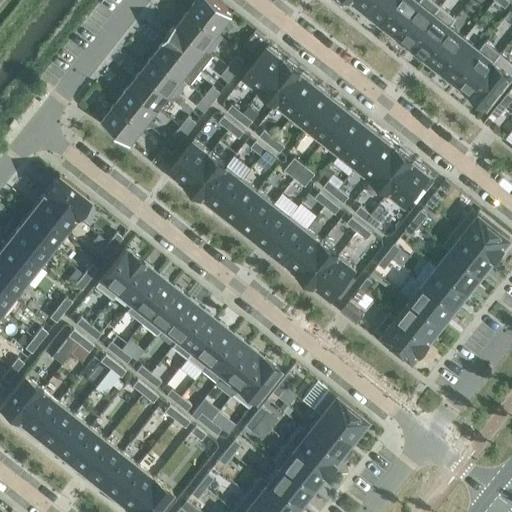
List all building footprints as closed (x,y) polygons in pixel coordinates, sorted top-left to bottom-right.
[(218,1),(217,0),(194,0),(188,8),(203,20),(218,1)] [(395,0),(370,0),(365,8),(366,9),(366,10),(367,11),(367,10),(371,13),(370,13),(371,14),(372,13),(380,20),(395,0)] [(419,1),(418,0),(395,0),(380,20),(382,21),(381,22),(382,23),(382,22),(386,24),(385,25),(386,26),(387,25),(395,32),(419,1)] [(223,35),(218,31),(233,12),(218,1),(203,20),(222,35),(223,35)] [(434,12),(419,1),(395,32),(397,33),(396,34),(397,35),(398,34),(401,36),(400,37),(401,38),(402,37),(410,44),(440,5),(440,4),(434,12)] [(413,46),(416,48),(415,49),(416,50),(417,49),(425,55),(455,17),(440,5),(410,44),(412,45),(411,46),(412,46),(413,46)] [(175,23),(210,50),(222,35),(203,20),(188,8),(177,23),(176,22),(175,23)] [(464,36),(450,25),(456,17),(455,17),(425,55),(427,57),(426,58),(427,58),(428,58),(431,60),(430,61),(431,62),(432,61),(440,67),(464,36)] [(163,38),(194,62),(205,47),(210,51),(210,50),(175,23),(163,38)] [(256,29),(250,36),(258,43),(264,35),(256,29)] [(258,43),(250,36),(244,44),(252,50),(258,43)] [(447,73),(455,79),(480,48),(464,36),(440,67),(442,69),(441,69),(442,70),(443,70),(446,72),(445,73),(446,74),(447,73)] [(186,80),(187,80),(182,76),(194,62),(163,38),(163,39),(164,39),(152,54),(186,80)] [(275,49),(272,47),(272,46),(271,45),(271,46),(268,44),(243,75),(260,88),(285,57),(276,50),(276,49),(275,49)] [(469,91),(470,91),(501,53),(500,52),(494,60),(480,48),(455,79),(457,81),(456,81),(457,82),(458,81),(461,84),(461,85),(462,86),(462,85),(469,91)] [(511,72),(511,61),(501,53),(470,91),(472,93),(471,94),(472,94),(473,94),(476,96),(475,97),(476,98),(477,97),(486,105),(511,72)] [(140,69),(174,96),(186,80),(152,54),(140,69)] [(236,54),(228,64),(236,71),(244,61),(236,54)] [(301,70),(288,59),(289,59),(288,58),(287,59),(285,57),(260,88),(276,101),(301,70)] [(236,71),(228,64),(220,74),(228,81),(236,71)] [(174,96),(140,69),(129,84),(158,107),(169,93),(174,96)] [(307,75),(304,72),(304,71),(303,70),(303,71),(301,70),(276,101),(292,113),(317,83),(308,75),(307,74),(307,75)] [(308,126),(333,95),(320,85),(320,84),(319,83),(319,84),(317,83),(292,113),(308,126)] [(158,107),(129,84),(117,99),(131,110),(146,122),(158,107)] [(212,85),(204,95),(212,101),(220,91),(212,85)] [(499,102),(506,107),(511,98),(511,95),(507,91),(499,102)] [(212,101),(204,95),(196,104),(204,111),(212,101)] [(333,95),(308,126),(324,139),(349,108),(336,97),(335,96),(333,95)] [(131,110),(117,99),(101,118),(116,130),(131,110)] [(491,112),(497,117),(506,107),(499,102),(491,112)] [(227,109),(237,117),(242,111),(232,103),(227,109)] [(356,113),(355,112),(355,113),(351,110),(352,109),(351,108),(351,109),(349,108),(324,139),(340,151),(365,121),(356,113)] [(131,110),(116,130),(131,141),(146,122),(131,110)] [(237,117),(248,125),(253,119),(242,111),(237,117)] [(219,120),(229,128),(234,122),(224,114),(219,120)] [(188,115),(180,125),(188,131),(196,121),(188,115)] [(371,125),(368,123),(368,122),(367,121),(367,122),(365,121),(340,151),(356,164),(381,133),(372,126),(372,125),(371,125)] [(244,130),(234,122),(229,128),(239,136),(244,130)] [(172,135),(181,141),(188,131),(180,125),(172,135)] [(259,134),(269,142),(275,136),(264,128),(259,134)] [(397,146),(384,135),(383,134),(383,135),(381,133),(356,164),(372,177),(397,146),(397,145),(397,146)] [(275,136),(269,142),(280,151),(285,144),(275,136)] [(211,151),(194,138),(169,168),(172,171),(171,171),(172,172),(173,171),(176,174),(176,175),(177,175),(186,182),(211,151)] [(251,146),(261,154),(266,147),(256,139),(251,146)] [(164,145),(158,153),(166,160),(172,152),(164,145)] [(400,147),(399,147),(397,146),(372,177),(388,189),(413,158),(400,148),(401,147),(400,147)] [(276,155),(266,147),(261,154),(271,162),(276,155)] [(211,151),(186,182),(188,184),(188,185),(189,185),(202,195),(227,164),(211,151)] [(161,167),(166,160),(158,153),(152,160),(161,167)] [(289,162),(299,170),(304,164),(294,156),(289,162)] [(419,163),(415,161),(416,160),(415,159),(415,160),(413,159),(413,158),(388,189),(405,203),(430,172),(420,164),(420,163),(419,163)] [(284,169),(294,177),(299,170),(289,162),(284,169)] [(218,207),(243,176),(227,164),(202,195),(204,196),(203,197),(204,197),(205,197),(208,199),(208,200),(209,201),(209,200),(218,207)] [(315,172),(304,164),(299,170),(310,178),(315,172)] [(305,185),(310,178),(299,170),(294,177),(305,185)] [(44,191),(75,215),(89,197),(58,173),(50,183),(49,183),(48,184),(49,184),(46,187),(45,188),(46,188),(44,191)] [(259,189),(243,176),(218,207),(220,209),(219,209),(220,210),(221,209),(234,220),(259,189)] [(323,185),(333,193),(338,187),(328,179),(323,185)] [(338,187),(333,193),(344,201),(349,195),(338,187)] [(250,233),(275,202),(259,189),(234,220),(236,221),(235,222),(236,223),(237,222),(250,233)] [(314,196),(325,204),(330,198),(319,190),(314,196)] [(32,205),(33,205),(32,207),(62,231),(75,215),(44,191),(37,200),(36,199),(36,200),(36,201),(34,204),(33,204),(32,205)] [(440,196),(434,191),(426,201),(432,206),(440,196)] [(340,206),(330,198),(325,204),(335,212),(340,206)] [(275,202),(250,233),(252,234),(251,235),(252,235),(253,235),(256,237),(256,238),(257,239),(257,238),(266,245),(291,214),(275,202)] [(355,210),(365,218),(370,212),(360,204),(355,210)] [(20,221),(19,223),(50,247),(62,231),(32,207),(21,220),(20,220),(20,221)] [(504,246),(503,245),(506,241),(507,242),(508,241),(507,240),(509,237),(471,207),(456,225),(496,256),(504,246)] [(413,218),(419,223),(427,213),(421,208),(413,218)] [(370,212),(365,218),(376,226),(381,220),(370,212)] [(266,245),(268,247),(267,247),(268,248),(269,247),(272,250),(272,251),(273,251),(282,258),(307,227),(291,214),(266,245)] [(347,222),(357,230),(362,223),(352,215),(347,222)] [(413,218),(405,229),(411,233),(419,223),(413,218)] [(10,232),(11,233),(8,236),(7,237),(8,237),(6,239),(37,263),(50,247),(19,223),(12,232),(11,231),(10,232)] [(372,231),(362,223),(357,230),(367,238),(372,231)] [(456,225),(443,242),(482,273),(483,270),(484,271),(485,270),(484,269),(487,266),(487,267),(488,266),(488,265),(494,257),(495,257),(496,256),(456,225)] [(307,227),(282,258),(284,259),(283,260),(284,261),(285,260),(298,270),(298,271),(323,240),(307,227)] [(115,231),(107,241),(114,246),(122,236),(115,231)] [(0,259),(24,279),(37,263),(6,239),(0,246),(0,259)] [(314,283),(339,252),(323,240),(298,271),(300,273),(301,274),(301,273),(314,283)] [(114,246),(107,241),(99,251),(106,256),(114,246)] [(386,252),(392,257),(400,247),(394,242),(386,252)] [(475,283),(474,282),(482,273),(443,242),(442,243),(450,249),(437,265),(430,259),(429,259),(468,290),(470,287),(471,288),(471,287),(471,286),(473,283),(474,284),(475,283)] [(125,246),(94,284),(111,297),(142,258),(132,250),(132,251),(128,248),(129,248),(128,247),(127,248),(125,246)] [(331,297),(356,266),(339,252),(314,283),(316,284),(315,285),(316,286),(317,285),(320,288),(320,289),(321,289),(331,297)] [(386,252),(378,262),(384,267),(392,257),(386,252)] [(118,290),(132,302),(157,271),(149,264),(148,263),(148,264),(144,261),(145,260),(144,260),(143,260),(142,259),(143,259),(142,258),(111,297),(112,298),(118,290)] [(0,285),(12,295),(24,279),(0,259),(0,285)] [(461,299),(468,290),(429,259),(416,276),(455,307),(457,304),(457,305),(458,304),(457,303),(460,300),(461,300),(461,299)] [(90,263),(82,273),(89,278),(97,267),(90,263)] [(75,282),(82,273),(75,267),(68,276),(75,282)] [(157,271),(132,302),(147,314),(172,283),(164,276),(163,275),(163,276),(159,273),(160,272),(159,271),(158,272),(157,271)] [(75,282),(74,283),(81,288),(89,278),(82,273),(75,282)] [(367,276),(359,286),(365,291),(373,281),(367,276)] [(416,277),(423,282),(410,299),(441,324),(443,321),(444,322),(445,321),(444,320),(447,317),(448,316),(447,316),(455,307),(416,276),(416,277)] [(172,283),(147,314),(162,325),(187,294),(179,288),(178,287),(178,288),(174,285),(175,284),(174,283),(173,284),(172,283)] [(0,310),(12,295),(0,285),(0,310)] [(351,296),(357,301),(365,291),(359,286),(351,296)] [(162,325),(177,337),(202,306),(194,300),(194,299),(193,299),(190,297),(190,296),(189,295),(189,296),(187,294),(162,325)] [(65,295),(57,305),(63,310),(71,300),(65,295)] [(390,309),(389,310),(429,341),(429,340),(428,340),(430,338),(430,339),(431,338),(431,337),(433,334),(434,334),(435,333),(434,333),(441,324),(410,299),(397,315),(390,309)] [(363,313),(347,301),(340,310),(356,322),(363,313)] [(57,305),(49,315),(55,320),(63,310),(57,305)] [(177,337),(192,349),(186,356),(186,357),(217,318),(209,312),(209,311),(208,311),(205,309),(205,308),(204,307),(204,308),(202,306),(177,337)] [(429,341),(389,310),(375,329),(413,359),(416,356),(417,355),(416,355),(420,351),(429,341)] [(75,322),(85,330),(90,323),(80,315),(75,322)] [(186,357),(201,369),(232,330),(224,324),(224,323),(223,322),(223,323),(220,321),(220,320),(219,319),(219,320),(217,318),(186,357)] [(90,323),(85,330),(95,338),(100,331),(90,323)] [(40,326),(32,336),(39,341),(47,331),(40,326)] [(68,334),(78,342),(83,336),(73,328),(68,334)] [(234,332),(232,330),(201,369),(202,369),(208,362),(222,373),(247,342),(239,336),(239,335),(239,334),(238,335),(235,333),(235,332),(234,331),(234,332)] [(32,336),(24,346),(31,351),(39,341),(32,336)] [(93,344),(83,336),(78,342),(88,350),(93,344)] [(105,345),(115,354),(120,347),(110,339),(105,345)] [(231,392),(231,393),(262,354),(261,353),(261,354),(254,348),(255,347),(254,346),(253,347),(250,344),(249,343),(249,344),(247,342),(222,373),(237,385),(231,392)] [(120,347),(115,354),(126,362),(131,355),(120,347)] [(100,359),(110,367),(115,361),(105,353),(100,359)] [(231,393),(248,406),(279,367),(269,359),(270,359),(269,358),(268,359),(265,356),(266,355),(265,355),(264,355),(262,354),(231,393)] [(17,356),(9,366),(15,371),(23,361),(17,356)] [(125,369),(115,361),(110,367),(120,375),(125,369)] [(135,369),(145,377),(150,371),(140,363),(135,369)] [(1,376),(7,381),(15,371),(9,366),(1,376)] [(293,375),(287,370),(279,380),(285,385),(293,375)] [(150,371),(145,377),(156,385),(161,379),(150,371)] [(41,387),(24,373),(0,403),(0,405),(14,416),(13,417),(14,418),(14,417),(17,419),(41,387)] [(132,385),(142,393),(147,386),(137,378),(132,385)] [(271,390),(277,395),(285,385),(279,380),(271,390)] [(157,394),(147,386),(142,393),(152,401),(157,394)] [(20,420),(33,431),(57,400),(41,387),(17,419),(19,420),(18,420),(19,421),(20,420)] [(165,393),(176,401),(181,395),(170,387),(165,393)] [(363,422),(366,419),(327,388),(312,407),(351,437),(359,427),(360,428),(361,427),(360,426),(363,423),(363,424),(364,423),(363,422)] [(191,403),(181,395),(176,401),(186,409),(191,403)] [(38,436),(39,437),(40,437),(49,444),(73,413),(57,400),(33,431),(35,432),(34,433),(35,434),(36,433),(39,436),(38,436)] [(279,408),(288,415),(292,409),(283,402),(279,408)] [(164,410),(174,418),(179,412),(169,404),(164,410)] [(266,409),(260,404),(252,414),(258,419),(266,409)] [(300,423),(299,424),(338,454),(345,445),(346,446),(347,445),(346,444),(348,441),(349,441),(350,440),(349,440),(351,437),(312,407),(320,413),(307,429),(300,423)] [(195,417),(206,425),(211,419),(200,411),(195,417)] [(174,418),(184,426),(189,420),(179,412),(174,418)] [(52,446),(65,456),(89,425),(73,413),(49,444),(51,445),(50,446),(51,446),(52,446)] [(244,424),(250,429),(258,419),(252,414),(244,424)] [(221,427),(211,419),(206,425),(216,433),(221,427)] [(205,432),(195,424),(190,430),(200,438),(205,432)] [(337,457),(336,457),(338,454),(299,424),(286,441),(325,472),(333,462),(332,461),(335,458),(336,458),(337,457)] [(72,462),(81,469),(105,438),(89,425),(65,456),(67,458),(66,458),(67,459),(68,459),(71,461),(70,462),(71,462),(72,462)] [(84,471),(97,482),(121,451),(105,438),(81,469),(83,470),(82,471),(83,472),(84,471)] [(225,448),(231,453),(239,443),(233,438),(225,448)] [(286,441),(272,458),(311,488),(313,486),(314,486),(314,485),(316,482),(317,482),(318,481),(317,481),(324,472),(325,473),(325,472),(286,441)] [(217,458),(223,463),(231,453),(225,448),(217,458)] [(137,463),(121,451),(97,482),(99,483),(98,484),(99,484),(100,484),(103,486),(102,487),(103,488),(104,487),(113,494),(137,463)] [(304,499),(304,498),(311,488),(272,458),(279,464),(267,480),(259,474),(259,475),(298,505),(299,503),(300,503),(301,502),(300,502),(303,499),(304,499)] [(137,463),(113,494),(115,496),(114,496),(115,497),(116,496),(119,499),(118,500),(119,500),(120,500),(129,507),(153,476),(137,463)] [(206,472),(198,482),(205,487),(213,477),(206,472)] [(292,511),(298,505),(259,475),(246,492),(271,511),(292,511)] [(154,511),(171,490),(153,476),(129,507),(131,509),(130,510),(131,510),(132,510),(134,511),(154,511)] [(205,487),(198,482),(190,492),(197,497),(205,487)] [(271,511),(246,492),(232,508),(236,511),(271,511)]
